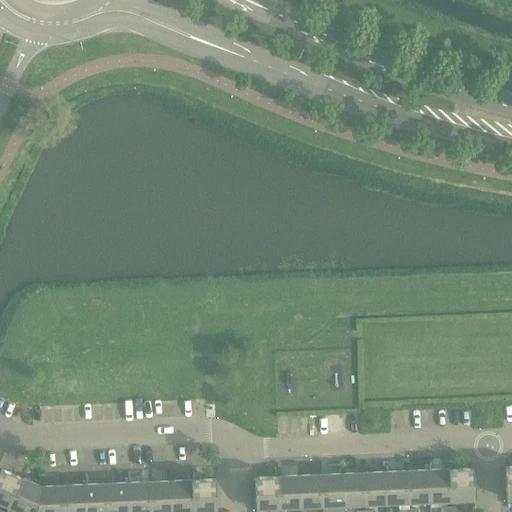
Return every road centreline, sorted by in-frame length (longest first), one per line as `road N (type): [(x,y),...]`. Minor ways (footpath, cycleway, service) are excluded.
road 1 (tertiary): [(211,44),(347,101),(511,147)]
road 2 (tertiary): [(511,105),(243,0)]
road 3 (residential): [(0,427),(21,436),(214,429),(242,452)]
road 4 (residential): [(242,452),(490,443)]
road 5 (tertiary): [(38,32),(120,22),(211,44)]
